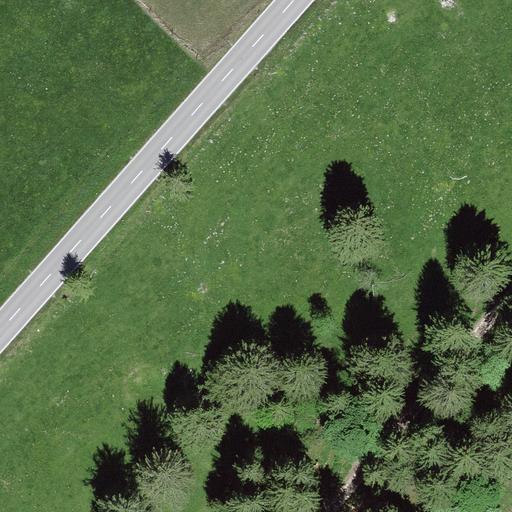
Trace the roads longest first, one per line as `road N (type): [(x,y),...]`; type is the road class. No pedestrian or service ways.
road 1 (secondary): [(293,0),(0,331)]
road 2 (track): [(340,511),(511,301)]
